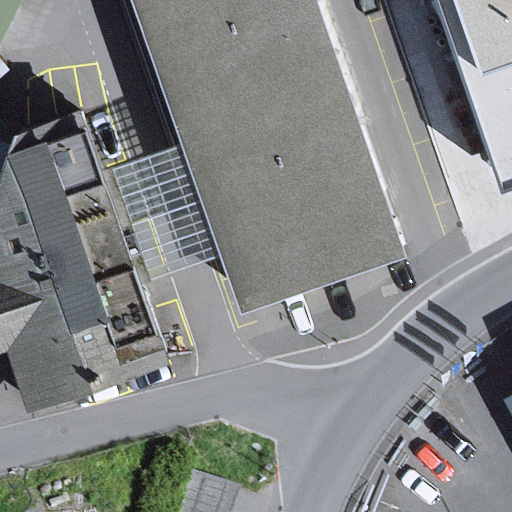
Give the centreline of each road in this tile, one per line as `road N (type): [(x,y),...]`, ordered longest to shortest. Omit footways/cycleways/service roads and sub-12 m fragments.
road 1 (unclassified): [(0,451),(233,395),(347,419)]
road 2 (residential): [(347,419),(469,306),(511,282)]
